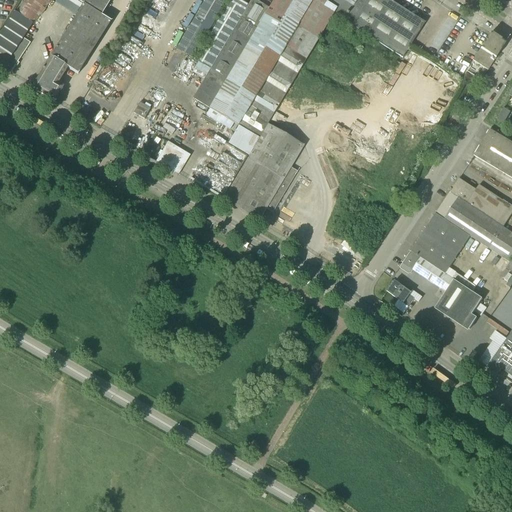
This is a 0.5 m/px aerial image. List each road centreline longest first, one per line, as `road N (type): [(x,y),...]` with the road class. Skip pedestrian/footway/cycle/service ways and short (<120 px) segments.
road 1 (secondary): [(353,300),(0,90)]
road 2 (unclassified): [(0,326),(311,511)]
road 3 (unclassified): [(353,300),(511,59)]
road 4 (secondary): [(511,416),(353,300)]
